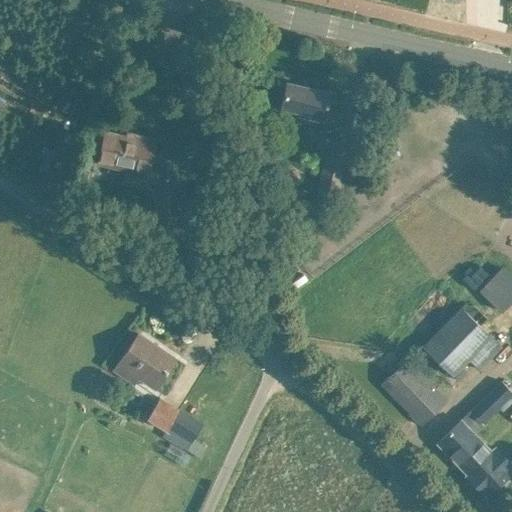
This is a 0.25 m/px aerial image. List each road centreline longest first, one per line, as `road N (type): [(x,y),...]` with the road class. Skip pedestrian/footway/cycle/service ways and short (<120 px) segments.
road 1 (unclassified): [(277,365),(192,108),(172,0)]
road 2 (unclassified): [(277,365),(0,182)]
road 3 (tertiary): [(219,0),(511,67)]
road 4 (unclassified): [(432,511),(370,443),(277,365)]
road 5 (unclassified): [(211,511),(277,365)]
